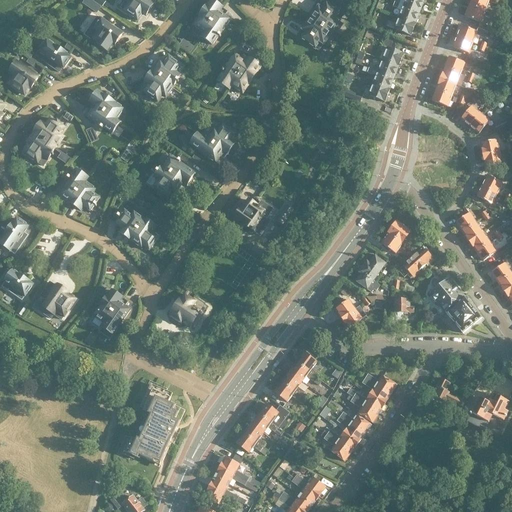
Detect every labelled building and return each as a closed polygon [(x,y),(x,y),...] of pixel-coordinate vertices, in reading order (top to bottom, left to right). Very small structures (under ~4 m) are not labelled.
[(96,13),(101,7),(90,0),(85,0),(83,4),(96,13)] [(122,0),(125,1),(120,8),(124,11),(123,11),(137,20),(142,13),(146,16),(153,5),(145,0),(122,0)] [(406,0),(406,1),(402,0),(395,0),(394,3),(420,12),(424,1),(423,0),(406,0)] [(470,0),(471,1),(470,6),(484,12),(488,1),(486,0),(470,0)] [(204,33),(221,8),(222,8),(211,1),(194,26),(204,33)] [(319,10),(317,8),(313,13),(312,12),(308,18),(332,36),(340,25),(336,22),(341,15),(324,3),(319,10)] [(415,24),(420,12),(394,3),(393,7),(402,11),(399,18),(415,24)] [(484,12),(470,6),(468,11),(466,11),(465,15),(466,16),(465,17),(471,20),(473,21),(473,20),(480,23),(484,12)] [(227,12),(221,8),(204,33),(201,37),(212,45),(230,20),(225,17),(227,12)] [(88,38),(92,41),(108,52),(113,45),(114,46),(122,34),(101,19),(97,17),(89,28),(93,31),(88,38)] [(321,44),(325,47),(332,36),(308,18),(304,24),(304,25),(301,29),(304,31),(299,38),(316,50),(321,44)] [(388,22),(386,26),(395,29),(394,30),(411,36),(415,24),(399,18),(396,25),(388,22)] [(458,36),(457,37),(472,43),(476,32),(462,27),(460,32),(458,32),(457,35),(458,36)] [(472,43),(457,37),(457,38),(456,39),(454,42),(455,43),(453,48),(468,54),(472,43)] [(385,53),(383,60),(399,67),(403,55),(391,50),(394,42),(386,39),(381,51),(385,53)] [(59,73),(62,69),(63,70),(71,58),(47,41),(36,56),(59,73)] [(240,60),(235,57),(217,82),(229,90),(249,60),(243,56),(240,60)] [(152,72),(173,87),(181,76),(177,73),(182,66),(168,57),(164,64),(160,61),(152,72)] [(447,64),(445,69),(460,74),(464,63),(458,61),(456,60),(449,58),(449,59),(448,60),(446,63),(447,64)] [(35,63),(29,59),(26,63),(32,67),(35,63)] [(260,67),(249,60),(232,85),(242,93),(260,67)] [(394,79),(399,67),(383,60),(378,72),(394,79)] [(39,77),(17,63),(9,74),(14,77),(8,84),(24,95),(30,88),(31,89),(39,77)] [(441,79),(441,80),(455,85),(460,74),(445,69),(443,74),(442,74),(441,77),(441,79)] [(148,85),(143,92),(157,102),(162,95),(166,98),(173,87),(152,72),(145,83),(148,85)] [(378,72),(373,84),(389,90),(394,79),(378,72)] [(347,74),(344,82),(347,83),(350,84),(354,76),(350,75),(347,74)] [(439,86),(437,91),(451,96),(455,85),(441,80),(440,81),(439,81),(438,84),(439,86)] [(385,102),(389,90),(373,84),(371,91),(366,90),(364,94),(369,96),(385,102)] [(343,96),(360,103),(362,97),(345,90),(343,96)] [(451,96),(437,91),(435,95),(433,96),(432,99),(433,100),(432,102),(439,104),(438,104),(441,105),(447,107),(451,96)] [(90,103),(116,120),(123,110),(98,92),(90,103)] [(120,123),(116,120),(90,103),(86,109),(90,112),(87,117),(112,134),(120,123)] [(469,126),(470,127),(480,114),(471,107),(461,119),(465,123),(465,124),(468,126),(469,126)] [(63,118),(70,123),(73,117),(67,113),(63,118)] [(480,114),(470,127),(471,127),(471,129),(473,131),(475,131),(479,134),(489,122),(480,114)] [(35,134),(55,149),(63,138),(59,135),(64,129),(50,119),(46,126),(42,123),(35,134)] [(505,120),(491,127),(494,133),(508,126),(505,120)] [(207,140),(228,155),(235,144),(231,141),(236,134),(222,125),(218,132),(214,130),(207,140)] [(98,140),(92,128),(85,131),(91,144),(98,140)] [(29,146),(24,153),(43,166),(55,149),(35,134),(27,145),(29,146)] [(223,161),(228,155),(207,140),(198,134),(190,145),(215,163),(219,157),(223,161)] [(483,154),(483,155),(499,152),(497,141),(490,142),(488,142),(488,143),(481,144),(482,149),(481,150),(482,154),(483,154)] [(54,154),(67,164),(71,158),(58,148),(54,154)] [(128,162),(134,153),(127,149),(122,158),(128,162)] [(499,152),(483,155),(484,156),(483,157),(483,161),(485,161),(486,167),(492,165),(492,166),(495,165),(494,165),(501,164),(499,152)] [(182,154),(179,159),(185,163),(188,158),(182,154)] [(196,154),(193,158),(198,162),(201,158),(196,154)] [(187,185),(195,174),(170,157),(162,168),(182,182),(187,185)] [(175,193),(182,182),(162,168),(155,178),(158,181),(153,188),(167,197),(171,190),(175,193)] [(59,196),(70,204),(85,183),(88,179),(76,171),(59,196)] [(483,186),(483,187),(497,194),(502,184),(488,177),(485,181),(484,182),(483,185),(483,186)] [(83,207),(90,212),(99,199),(93,194),(95,190),(85,183),(70,204),(81,211),(83,207)] [(497,194),(483,187),(482,188),(481,188),(479,191),(480,193),(477,197),(491,205),(497,194)] [(239,211),(235,217),(245,225),(245,226),(253,231),(252,232),(254,234),(255,233),(260,236),(271,221),(268,218),(273,210),(261,202),(258,207),(248,200),(243,208),(242,207),(241,208),(239,211)] [(119,233),(130,241),(148,215),(136,207),(134,211),(133,210),(132,211),(127,208),(125,211),(115,225),(122,229),(119,233)] [(280,216),(276,221),(282,225),(289,215),(283,211),(280,216)] [(463,233),(476,224),(469,214),(464,218),(463,218),(462,219),(456,223),(457,224),(457,226),(459,228),(460,229),(463,233)] [(142,247),(149,251),(161,234),(156,230),(158,227),(157,227),(159,223),(148,215),(130,241),(141,248),(142,247)] [(0,242),(0,244),(15,255),(28,236),(24,233),(28,227),(17,219),(13,224),(8,230),(8,231),(5,235),(0,242)] [(387,234),(388,235),(401,244),(410,232),(396,222),(387,234)] [(469,241),(470,242),(483,233),(476,224),(463,233),(466,237),(466,238),(468,241),(469,241)] [(474,248),(477,252),(489,243),(483,233),(470,242),(471,243),(470,245),(472,247),(474,248)] [(401,244),(388,235),(382,244),(394,254),(401,244)] [(410,250),(415,254),(422,245),(417,241),(410,250)] [(496,253),(489,243),(477,252),(479,256),(479,257),(481,260),(483,260),(483,262),(489,258),(491,257),(496,253)] [(508,244),(498,252),(501,257),(511,250),(508,244)] [(260,247),(256,253),(261,256),(265,250),(260,247)] [(404,279),(408,276),(410,279),(433,259),(432,258),(433,257),(431,254),(429,255),(427,252),(429,251),(426,248),(424,249),(401,268),(402,269),(398,272),(404,279)] [(369,265),(380,273),(382,274),(386,269),(384,267),(386,264),(375,256),(369,265)] [(360,273),(362,274),(374,282),(380,273),(369,265),(367,263),(360,273)] [(495,279),(498,283),(511,274),(504,264),(499,268),(497,269),(491,273),(492,274),(492,276),(494,278),(495,279)] [(6,280),(2,287),(22,301),(32,285),(29,283),(30,283),(18,275),(13,271),(11,274),(10,273),(5,279),(6,280)] [(374,282),(362,274),(357,283),(367,290),(371,293),(374,290),(376,292),(380,287),(373,282),(374,282)] [(504,291),(505,292),(511,287),(511,275),(511,274),(498,283),(501,287),(501,288),(503,291),(504,291)] [(430,294),(446,313),(464,297),(448,278),(430,294)] [(381,288),(386,292),(389,287),(384,283),(381,288)] [(404,290),(413,293),(415,286),(406,283),(404,290)] [(54,290),(48,285),(40,296),(47,300),(39,311),(51,319),(54,315),(61,320),(75,300),(67,295),(68,294),(57,286),(54,290)] [(94,316),(89,323),(100,331),(104,324),(122,298),(112,291),(108,296),(103,303),(100,308),(94,316)] [(175,309),(170,316),(181,324),(182,323),(189,328),(190,327),(194,329),(201,320),(197,317),(200,313),(203,315),(208,308),(204,306),(205,305),(194,298),(193,300),(184,295),(181,299),(179,302),(178,301),(173,308),(175,309)] [(464,297),(446,313),(463,334),(481,318),(467,301),(469,299),(466,296),(464,297)] [(99,332),(110,340),(130,311),(125,307),(128,303),(123,299),(122,298),(104,324),(99,332)] [(397,313),(415,313),(415,308),(410,308),(410,304),(408,301),(405,301),(405,299),(397,299),(397,313)] [(336,309),(343,319),(355,309),(349,300),(336,309)] [(28,307),(24,303),(17,313),(22,316),(28,307)] [(355,309),(343,319),(349,328),(366,316),(360,307),(356,310),(355,309)] [(428,315),(431,319),(437,314),(434,310),(428,315)] [(91,333),(85,342),(90,345),(96,336),(91,333)] [(296,363),(315,377),(318,373),(312,369),(317,363),(304,353),(296,363)] [(296,363),(288,374),(302,383),(306,377),(312,382),(315,377),(296,363)] [(362,377),(365,379),(391,395),(397,385),(382,376),(379,381),(368,374),(368,375),(364,373),(362,377)] [(288,374),(281,383),(301,397),(304,393),(297,389),(302,383),(288,374)] [(484,375),(478,385),(486,389),(491,378),(484,375)] [(370,395),(385,404),(391,395),(365,379),(363,383),(373,390),(370,395)] [(439,389),(435,397),(445,402),(447,400),(453,403),(450,409),(460,414),(463,408),(466,402),(449,394),(450,393),(446,391),(450,383),(441,379),(437,387),(439,389)] [(301,397),(281,383),(274,393),(287,403),(291,397),(303,405),(306,401),(300,398),(301,397)] [(343,391),(379,414),(385,404),(370,395),(367,399),(346,386),(343,391)] [(161,467),(185,411),(168,403),(171,396),(163,393),(153,388),(146,404),(145,405),(148,406),(145,413),(146,414),(135,440),(132,439),(131,439),(132,440),(125,453),(131,456),(140,460),(141,458),(161,467)] [(379,414),(343,391),(342,392),(349,396),(347,399),(361,408),(358,413),(373,423),(379,414)] [(470,414),(466,422),(484,431),(492,415),(503,420),(505,417),(506,418),(507,415),(506,415),(508,412),(504,410),(508,402),(493,394),(489,403),(479,398),(474,409),(472,408),(469,413),(470,414)] [(266,404),(258,414),(278,429),(289,413),(279,406),(275,412),(266,404)] [(336,413),(364,435),(371,425),(357,415),(353,420),(343,412),(343,413),(338,410),(336,413)] [(343,433),(358,443),(364,435),(336,413),(332,418),(347,428),(343,433)] [(251,424),(263,434),(268,428),(280,437),(283,433),(278,429),(258,414),(251,424)] [(299,423),(295,428),(301,433),(305,427),(299,423)] [(263,434),(251,424),(244,434),(263,448),(266,445),(259,440),(263,434)] [(327,427),(324,432),(351,452),(358,443),(343,433),(340,437),(327,427)] [(351,452),(324,432),(321,436),(334,446),(330,450),(345,461),(351,452)] [(263,448),(244,434),(236,444),(249,454),(253,448),(264,456),(267,452),(263,448)] [(220,467),(253,485),(255,481),(236,471),(239,465),(225,457),(220,467)] [(214,477),(229,485),(232,479),(253,490),(255,486),(253,485),(220,467),(214,477)] [(291,476),(319,496),(326,487),(312,477),(308,483),(294,472),(291,476)] [(229,485),(214,477),(209,487),(242,504),(244,500),(226,490),(229,485)] [(299,495),(313,505),(319,496),(296,480),(294,479),(292,482),(303,490),(299,495)] [(269,481),(266,486),(272,490),(275,485),(269,481)] [(243,504),(242,504),(209,487),(204,497),(218,504),(221,498),(241,509),(243,504)] [(284,492),(281,496),(303,511),(307,511),(313,505),(299,495),(295,500),(284,492)] [(122,493),(112,501),(118,509),(123,505),(127,510),(126,511),(127,511),(142,511),(144,511),(143,509),(148,505),(142,498),(137,502),(133,497),(128,501),(122,493)] [(303,511),(281,496),(281,497),(276,493),(272,499),(276,502),(278,499),(290,508),(286,511),(303,511)]
